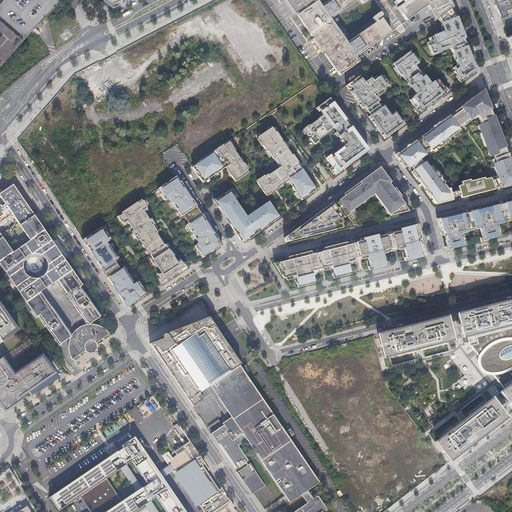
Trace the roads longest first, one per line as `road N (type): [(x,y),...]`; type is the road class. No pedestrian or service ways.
road 1 (residential): [(511,292),(269,354)]
road 2 (tertiary): [(0,133),(123,322)]
road 3 (tertiary): [(137,343),(251,511)]
road 4 (unclassified): [(366,511),(269,354)]
road 5 (residential): [(268,240),(286,249),(427,213)]
road 6 (residential): [(137,343),(9,430)]
road 7 (residential): [(383,155),(268,240)]
road 8 (unclassified): [(94,38),(173,153)]
road 9 (tertiary): [(511,427),(403,511)]
road 10 (residential): [(493,76),(383,155)]
road 11 (tertiary): [(0,132),(59,60),(94,38)]
road 12 (residential): [(427,213),(442,261),(511,244)]
